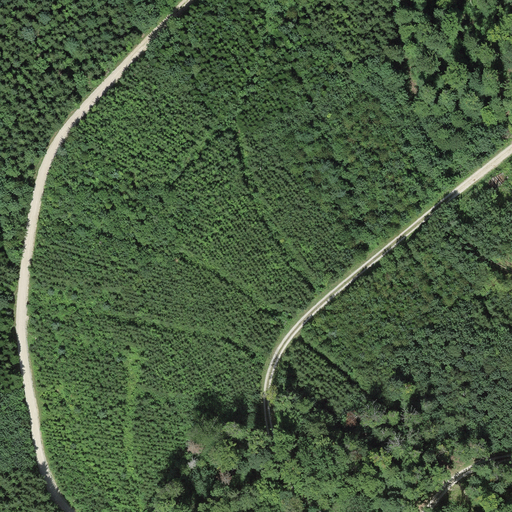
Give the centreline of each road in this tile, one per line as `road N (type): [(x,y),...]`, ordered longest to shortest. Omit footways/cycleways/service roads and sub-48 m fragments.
road 1 (track): [(67,511),(43,468),(23,374),(22,295),(35,225),(55,150),(184,0)]
road 2 (track): [(319,511),(286,482),(272,452),(268,377),(278,347),(371,257),(511,146)]
